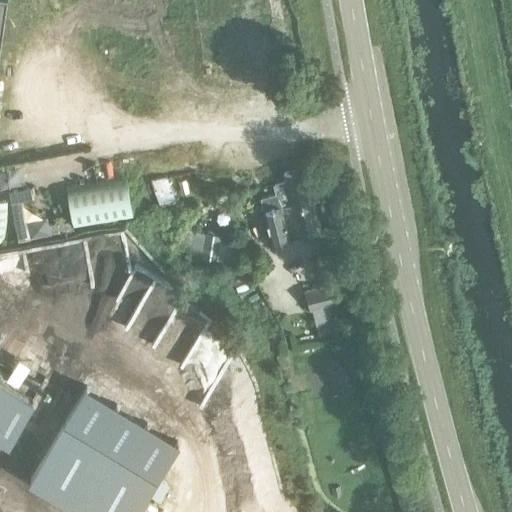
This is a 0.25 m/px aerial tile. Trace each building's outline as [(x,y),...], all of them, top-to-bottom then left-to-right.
[(320,231),(304,168),(284,173),(286,182),(274,185),(277,195),(282,214),(285,214),(288,225),(285,225),(289,239),(320,231)] [(127,175),(67,185),(75,230),(135,220),(127,175)] [(151,178),(161,206),(176,201),(167,175),(151,178)] [(11,191),(13,202),(18,240),(30,238),(27,221),(25,200),(37,198),(35,186),(11,191)] [(277,195),(262,199),(273,243),(289,239),(285,225),(288,225),(285,214),(282,214),(277,195)] [(10,201),(0,199),(0,241),(4,242),(10,201)] [(52,233),(74,230),(72,218),(50,222),(52,233)] [(206,233),(179,228),(176,248),(190,250),(189,252),(201,254),(200,257),(232,262),(235,246),(219,243),(220,236),(219,235),(220,232),(207,229),(206,233)] [(245,275),(260,271),(256,253),(240,257),(245,275)] [(347,327),(339,301),(334,282),(307,290),(308,294),(303,295),(307,309),(312,307),(317,322),(331,317),(335,331),(347,327)] [(0,344),(0,441),(14,450),(38,410),(0,387),(0,364),(9,349),(0,344)] [(136,511),(179,442),(85,386),(28,483),(76,511),(136,511)]
